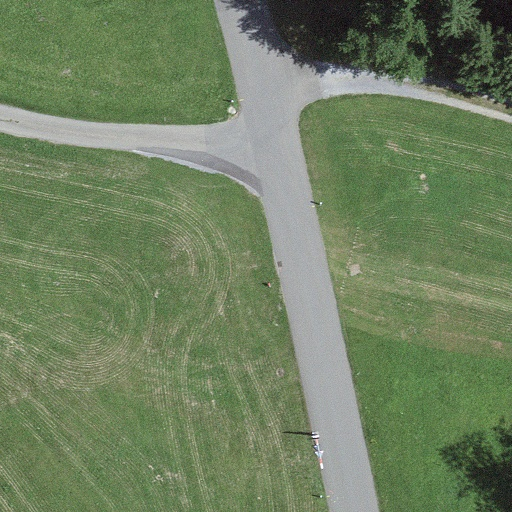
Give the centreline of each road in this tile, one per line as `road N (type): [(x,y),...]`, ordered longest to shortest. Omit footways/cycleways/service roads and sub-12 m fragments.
road 1 (tertiary): [(355,511),(240,0)]
road 2 (track): [(261,84),(379,80),(511,106)]
